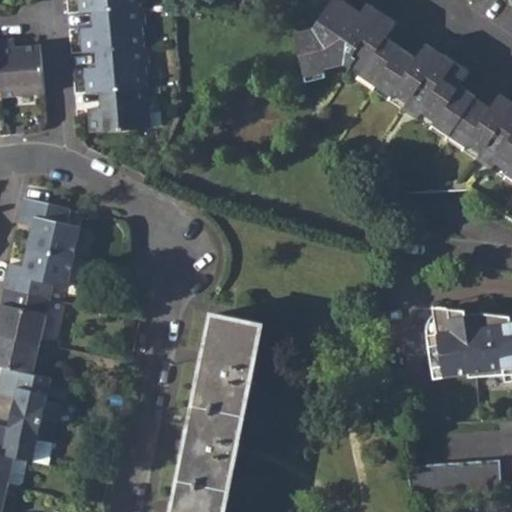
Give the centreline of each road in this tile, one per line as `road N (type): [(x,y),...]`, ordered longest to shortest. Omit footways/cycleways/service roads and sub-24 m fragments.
road 1 (residential): [(144,511),(187,294),(186,262),(159,209),(60,159)]
road 2 (residential): [(54,17),(60,159)]
